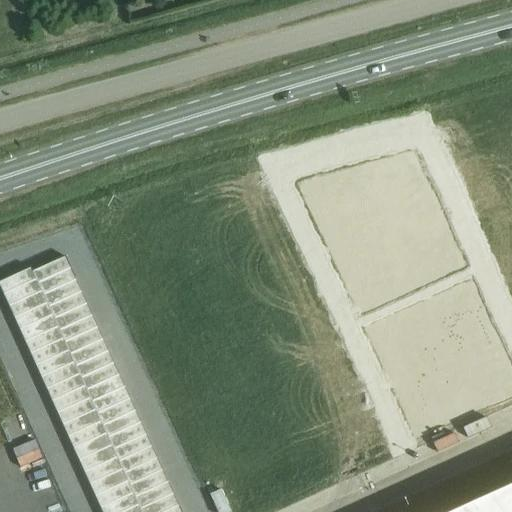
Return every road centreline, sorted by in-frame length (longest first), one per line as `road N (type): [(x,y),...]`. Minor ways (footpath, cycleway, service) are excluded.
road 1 (primary): [(0,177),(511,24)]
road 2 (unclassified): [(0,123),(439,0)]
road 3 (unclassified): [(511,432),(338,511)]
